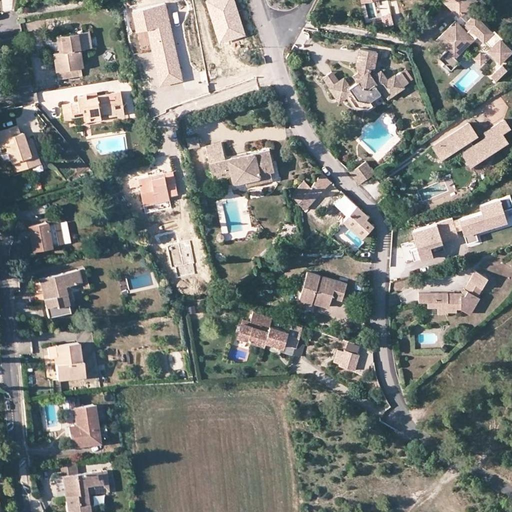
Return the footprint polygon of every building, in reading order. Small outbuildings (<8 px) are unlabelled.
[(476,0),(445,0),(461,15),(476,0)] [(390,11),(380,15),(384,25),(394,22),(390,11)] [(466,22),(467,23),(471,28),(467,31),(463,27),(456,19),(437,37),(446,48),(437,55),(451,69),(459,61),(455,57),(478,35),(484,41),(486,39),(492,45),(488,48),(500,60),(511,49),(501,38),(502,36),(495,29),(493,31),(476,13),(466,22)] [(84,31),(62,34),(65,51),(61,51),(55,53),(59,79),(82,75),(81,67),(84,66),(82,49),(87,48),(84,31)] [(371,60),(373,51),(360,48),(355,65),(359,66),(358,73),(360,75),(356,79),(357,80),(350,86),(343,77),(338,81),(330,86),(329,87),(336,96),(341,91),(347,98),(349,97),(354,93),(359,98),(371,102),(373,101),(382,93),(381,91),(384,89),(389,96),(402,86),(393,75),(385,80),(379,71),(371,77),(368,74),(369,69),(372,69),(374,61),(371,60)] [(485,57),(480,52),(475,57),(480,62),(485,57)] [(507,68),(503,63),(491,74),(496,79),(507,68)] [(324,77),(330,86),(338,81),(331,71),(324,77)] [(341,103),(347,98),(341,91),(336,96),(341,103)] [(125,114),(121,92),(98,95),(98,92),(78,95),(79,101),(63,104),(65,120),(72,119),(72,115),(81,114),(88,112),(89,116),(101,114),(109,113),(110,116),(125,114)] [(376,105),(373,101),(371,102),(359,98),(354,93),(349,97),(356,107),(370,109),(376,105)] [(101,118),(101,114),(89,116),(88,112),(81,114),(83,121),(101,118)] [(470,122),(435,146),(443,157),(460,146),(462,144),(466,150),(464,152),(474,166),(510,142),(504,133),(511,128),(511,127),(507,120),(487,133),(490,138),(477,146),(473,140),(474,139),(470,133),(476,129),(470,122)] [(5,144),(11,162),(16,161),(19,170),(35,165),(32,156),(37,154),(31,139),(26,140),(23,132),(20,133),(17,126),(0,131),(0,144),(0,145),(5,144)] [(479,136),(476,129),(470,133),(474,139),(479,136)] [(198,135),(188,137),(190,151),(200,149),(198,135)] [(274,169),(269,149),(225,158),(221,142),(207,146),(213,177),(230,173),(231,178),(232,180),(235,181),(237,181),(245,180),(247,184),(272,178),(270,170),(274,169)] [(40,163),(37,154),(32,156),(35,165),(40,163)] [(350,171),(359,183),(376,172),(371,166),(370,167),(366,161),(351,171),(350,171)] [(331,182),(323,172),(313,184),(322,192),(331,182)] [(169,195),(166,176),(149,179),(149,176),(139,177),(145,204),(157,202),(156,197),(169,195)] [(136,177),(128,180),(131,188),(139,185),(136,177)] [(312,200),(319,193),(318,193),(311,186),(304,180),(298,187),(312,200)] [(298,187),(292,194),(305,208),(311,202),(312,200),(298,187)] [(447,219),(407,231),(412,248),(406,250),(409,261),(428,255),(425,245),(453,236),(451,230),(457,228),(462,243),(473,240),(470,230),(501,220),(498,210),(508,207),(505,195),(475,205),(477,212),(448,221),(447,219)] [(414,203),(407,205),(409,211),(416,208),(414,203)] [(368,216),(356,205),(342,220),(361,238),(373,226),(366,219),(368,216)] [(51,247),(48,222),(28,226),(32,250),(51,247)] [(219,232),(218,233),(216,235),(216,236),(216,238),(217,239),(219,241),(222,241),(224,239),(224,237),(224,235),(223,233),(221,232),(219,232)] [(489,277),(476,269),(470,280),(483,287),(489,277)] [(82,282),(78,270),(40,279),(49,317),(69,312),(67,305),(69,305),(67,293),(81,289),(80,282),(82,282)] [(342,300),(347,284),(307,273),(299,298),(313,302),(328,306),(331,297),(342,300)] [(482,295),(479,294),(483,287),(470,280),(466,288),(463,293),(418,294),(416,302),(426,303),(425,308),(436,309),(436,314),(438,314),(438,320),(445,320),(445,314),(455,313),(455,310),(458,310),(462,312),(469,315),(482,295)] [(311,307),(313,302),(299,298),(298,304),(311,307)] [(33,318),(45,315),(43,307),(31,310),(33,318)] [(260,324),(270,327),(272,319),(253,313),(249,325),(258,328),(260,324)] [(242,323),(238,336),(265,345),(266,341),(283,346),(287,332),(270,327),(260,324),(258,328),(249,325),(242,323)] [(345,350),(337,347),(332,361),(354,368),(361,345),(348,341),(345,350)] [(83,376),(79,343),(57,346),(58,357),(56,357),(59,379),(83,376)] [(74,407),(77,426),(77,432),(70,433),(72,446),(100,442),(94,405),(74,407)] [(69,462),(60,463),(62,476),(70,475),(69,462)] [(107,491),(105,471),(70,475),(62,476),(67,511),(87,511),(85,495),(107,491)]
